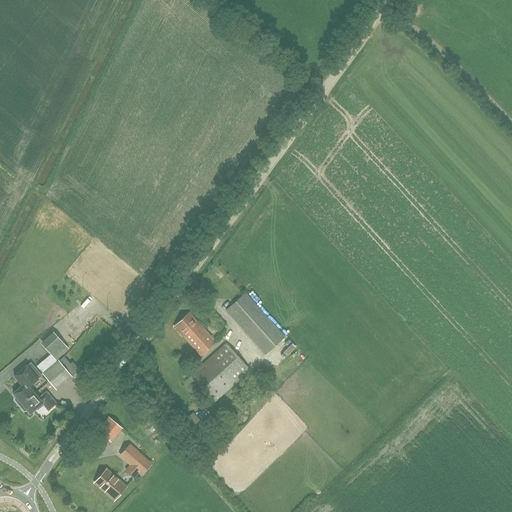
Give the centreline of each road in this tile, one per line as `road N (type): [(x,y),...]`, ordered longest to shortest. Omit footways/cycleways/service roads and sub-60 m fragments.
road 1 (unclassified): [(25,500),(391,0)]
road 2 (unknown): [(384,11),(452,61),(511,124)]
road 3 (unknown): [(323,97),(215,0)]
